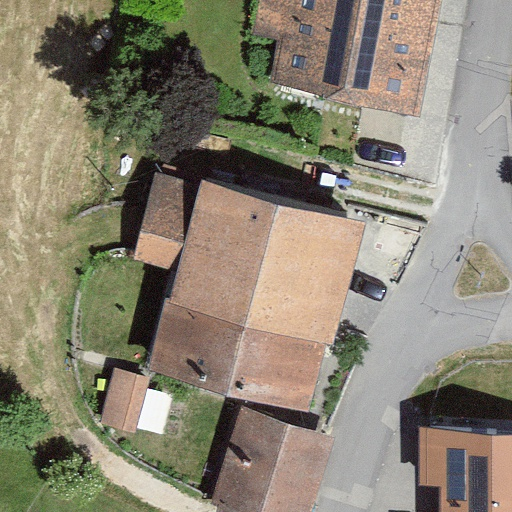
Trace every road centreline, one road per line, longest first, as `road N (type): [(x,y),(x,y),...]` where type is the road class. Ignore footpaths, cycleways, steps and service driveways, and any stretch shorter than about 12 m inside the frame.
road 1 (residential): [(476,186),(495,0)]
road 2 (residential): [(335,511),(400,343)]
road 3 (residential): [(400,343),(476,186)]
